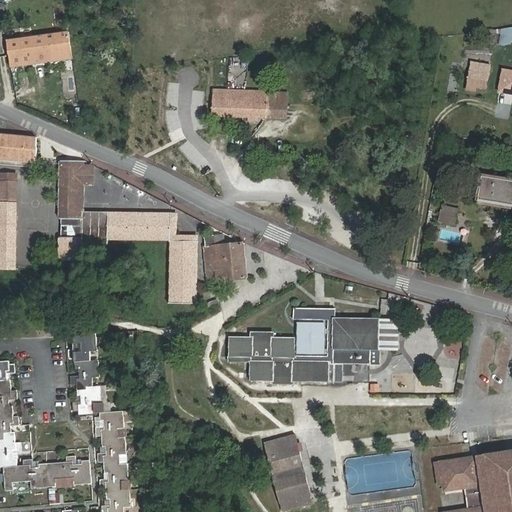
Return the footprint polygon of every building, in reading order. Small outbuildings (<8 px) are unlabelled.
[(68,31),(6,40),(11,67),(72,58),(68,31)] [(472,62),(468,85),(485,88),(490,65),(472,62)] [(511,73),(502,72),(498,93),(511,95),(511,73)] [(213,90),(212,116),(245,117),(266,117),(266,115),(271,115),(272,106),(266,106),(267,92),(213,90)] [(288,92),(267,92),(266,106),(272,106),(271,115),(266,115),(266,117),(286,118),(288,92)] [(0,158),(36,162),(36,137),(0,134),(0,158)] [(61,161),(60,219),(61,219),(82,219),(83,212),(83,184),(93,184),(93,167),(83,167),(83,161),(61,161)] [(1,182),(17,182),(17,174),(1,174),(1,182)] [(478,199),(511,204),(511,181),(482,176),(478,199)] [(1,182),(0,203),(14,204),(16,204),(17,182),(1,182)] [(0,247),(16,247),(17,204),(16,204),(14,204),(0,203),(0,247)] [(442,206),(439,222),(454,226),(458,209),(442,206)] [(83,212),(82,219),(82,235),(108,236),(108,214),(108,212),(83,212)] [(108,214),(108,236),(82,235),(82,238),(68,237),(68,225),(61,225),(61,237),(60,237),(60,261),(82,261),(82,244),(108,244),(108,237),(170,238),(170,241),(172,241),(171,302),(194,302),(195,236),(175,236),(177,215),(108,214)] [(82,219),(61,219),(61,225),(68,225),(68,237),(82,238),(82,235),(82,219)] [(214,235),(204,236),(205,247),(204,247),(208,282),(246,277),(243,243),(215,246),(214,235)] [(16,247),(0,247),(0,268),(16,269),(16,247)] [(206,302),(207,307),(217,303),(215,298),(206,302)] [(379,319),(334,319),(335,312),(295,312),(295,319),(329,319),(329,357),(294,357),(295,339),(273,338),(273,333),(251,333),(251,338),(230,338),(230,361),(251,362),(251,380),(272,381),(272,383),(294,384),(294,381),(342,382),(342,363),(370,364),(381,365),(381,350),(378,350),(379,319)] [(398,350),(398,320),(379,319),(378,350),(381,350),(398,350)] [(325,324),(298,323),(297,353),(324,354),(325,324)] [(451,332),(447,357),(459,359),(464,334),(451,332)] [(75,362),(91,360),(91,352),(98,351),(97,334),(73,335),(73,343),(76,343),(77,349),(68,350),(69,359),(75,359),(75,362)] [(100,377),(98,360),(91,360),(75,362),(75,370),(79,369),(79,376),(71,376),(71,385),(77,385),(77,388),(93,386),(93,378),(100,377)] [(0,388),(1,389),(1,381),(7,381),(7,374),(15,373),(15,364),(9,364),(9,361),(0,361),(0,388)] [(358,368),(357,379),(367,380),(368,369),(358,368)] [(1,389),(0,388),(0,415),(13,414),(13,406),(10,406),(9,400),(18,399),(17,390),(11,390),(11,380),(7,381),(1,381),(1,389)] [(79,415),(95,413),(95,404),(102,404),(100,386),(93,386),(77,388),(77,396),(81,396),(81,401),(73,402),(73,411),(79,411),(79,415)] [(124,411),(100,413),(100,421),(104,421),(104,427),(96,427),(96,436),(102,436),(102,440),(118,438),(117,429),(125,428),(124,411)] [(0,441),(6,441),(6,433),(12,433),(11,426),(20,425),(19,416),(13,417),(13,414),(0,415),(0,441)] [(12,433),(6,433),(6,441),(0,441),(0,443),(0,450),(0,449),(0,467),(3,467),(8,467),(17,466),(17,458),(14,458),(13,452),(22,451),(21,442),(16,443),(15,432),(12,433)] [(295,435),(266,443),(283,511),(312,503),(295,435)] [(104,466),(121,465),(120,455),(127,454),(126,438),(118,438),(102,440),(103,447),(106,447),(106,453),(98,454),(98,463),(104,462),(104,466)] [(511,511),(511,450),(436,463),(440,484),(448,483),(449,490),(465,487),(469,509),(448,511),(511,511)] [(410,453),(393,451),(392,459),(399,460),(398,470),(408,471),(410,453)] [(82,461),(82,464),(76,464),(75,456),(66,457),(67,462),(47,464),(49,487),(56,487),(56,479),(74,478),(75,486),(92,484),(90,460),(82,461)] [(31,481),(32,489),(49,487),(47,464),(39,464),(39,467),(34,468),(33,459),(23,460),(24,466),(17,466),(8,467),(3,467),(5,491),(14,490),(13,483),(31,481)] [(106,492),(122,491),(122,481),(129,481),(128,464),(121,465),(104,466),(105,473),(108,473),(108,479),(100,480),(101,489),(106,488),(106,492)] [(56,487),(75,486),(74,478),(56,479),(56,487)] [(107,499),(110,499),(110,505),(102,506),(102,511),(131,511),(130,490),(122,491),(106,492),(107,499)]
